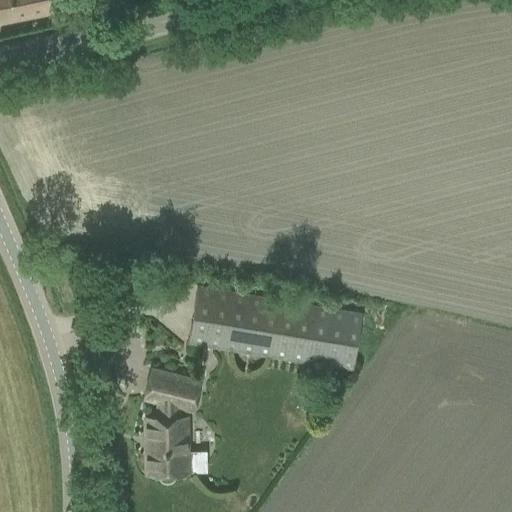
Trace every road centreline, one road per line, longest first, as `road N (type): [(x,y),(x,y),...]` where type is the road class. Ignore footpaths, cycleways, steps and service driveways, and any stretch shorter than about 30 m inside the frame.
road 1 (tertiary): [(74,511),(61,383),(0,223)]
road 2 (unclassified): [(0,62),(252,0)]
